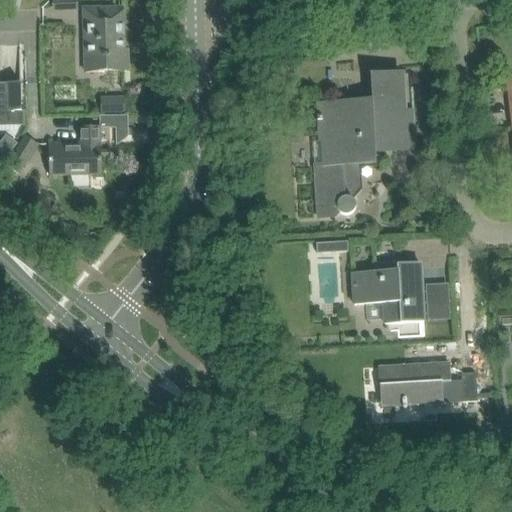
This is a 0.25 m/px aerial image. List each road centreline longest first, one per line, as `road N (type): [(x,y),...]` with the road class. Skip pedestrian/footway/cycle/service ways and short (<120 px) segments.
road 1 (tertiary): [(101,326),(180,228),(192,197),(195,16)]
road 2 (secondary): [(330,511),(101,326)]
road 3 (residential): [(511,228),(486,229),(467,198),(458,0)]
road 4 (tertiary): [(195,16),(438,0)]
road 5 (secondary): [(101,326),(0,245)]
